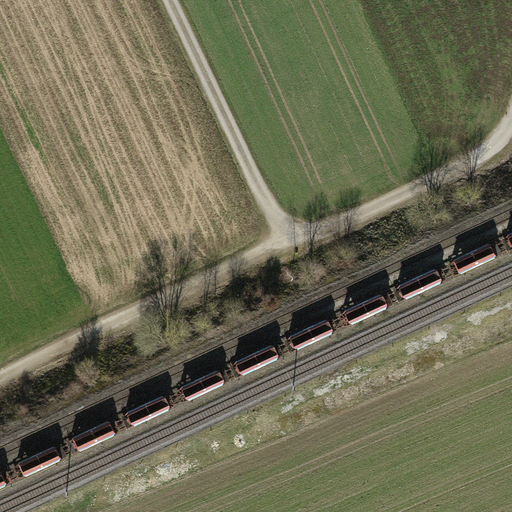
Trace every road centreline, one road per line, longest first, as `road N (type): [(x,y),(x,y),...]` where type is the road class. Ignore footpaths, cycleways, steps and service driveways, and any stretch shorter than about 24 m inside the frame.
road 1 (track): [(511,119),(474,164),(0,385)]
road 2 (track): [(171,0),(289,250)]
